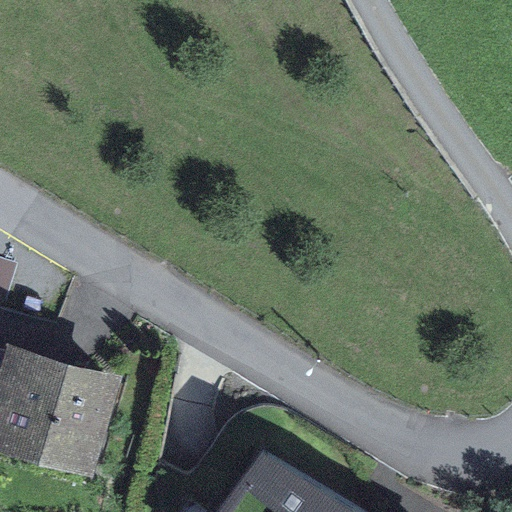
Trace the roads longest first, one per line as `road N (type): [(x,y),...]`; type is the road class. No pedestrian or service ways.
road 1 (unclassified): [(511,452),(457,456),(372,422),(0,199)]
road 2 (unclassified): [(369,0),(511,216)]
